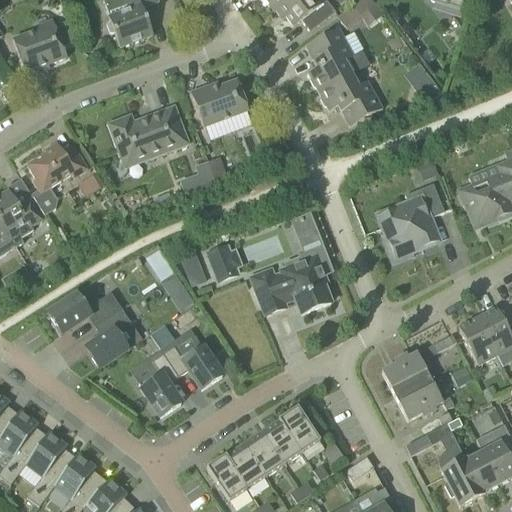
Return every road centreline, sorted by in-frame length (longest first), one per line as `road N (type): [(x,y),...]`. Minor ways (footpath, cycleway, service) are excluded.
road 1 (residential): [(0,144),(46,112),(197,55),(238,28)]
road 2 (track): [(322,175),(511,95)]
road 3 (residential): [(0,350),(150,465)]
road 4 (residential): [(411,511),(334,355)]
road 5 (residential): [(322,175),(238,28)]
road 6 (unclassified): [(379,331),(322,175)]
road 7 (residential): [(150,465),(284,380)]
road 8 (residential): [(511,260),(379,331)]
